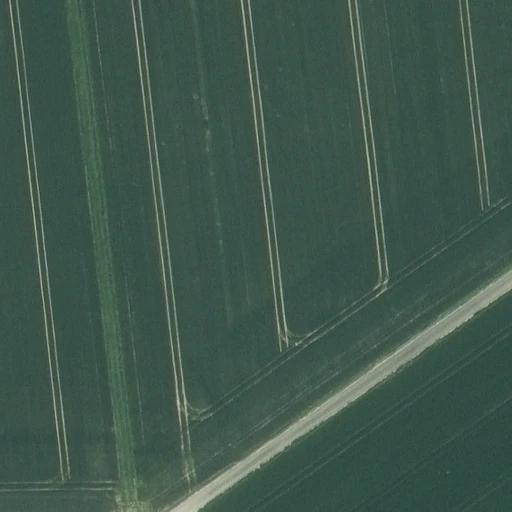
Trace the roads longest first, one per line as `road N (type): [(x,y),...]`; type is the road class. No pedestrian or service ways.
road 1 (track): [(72,0),(131,511)]
road 2 (track): [(511,280),(182,511)]
